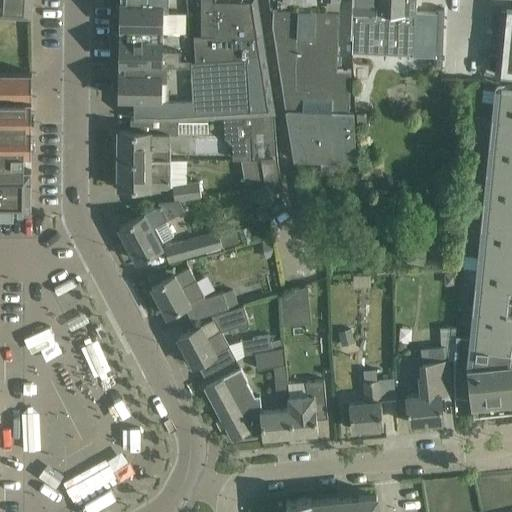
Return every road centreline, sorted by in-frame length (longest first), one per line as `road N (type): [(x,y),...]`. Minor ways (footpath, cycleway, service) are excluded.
road 1 (residential): [(226,498),(249,478),(511,447)]
road 2 (unclassified): [(189,480),(193,442),(82,222)]
road 3 (unclassified): [(82,222),(77,0)]
